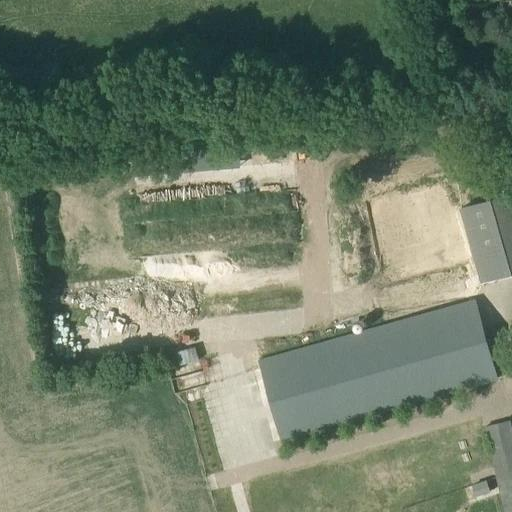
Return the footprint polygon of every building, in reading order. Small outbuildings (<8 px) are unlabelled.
[(445,277),(463,272),(437,155),(408,161),(426,244),(437,242),(445,277)] [(125,171),(170,170),(169,159),(125,160),(125,171)] [(361,212),(373,209),(365,177),(353,180),(361,212)] [(511,194),(470,207),(459,210),(480,283),(511,274),(511,194)] [(267,223),(288,230),(294,211),(273,205),(267,223)] [(375,275),(392,255),(366,234),(368,232),(360,226),(351,237),(357,243),(349,253),(375,275)] [(475,302),(259,362),(281,441),(497,381),(475,302)] [(231,343),(196,350),(200,370),(235,363),(231,343)] [(270,405),(260,407),(263,425),(273,424),(270,405)] [(511,511),(511,420),(486,426),(499,478),(491,479),(494,493),(502,491),(506,511),(511,511)] [(472,485),(475,495),(489,490),(485,481),(472,485)]
